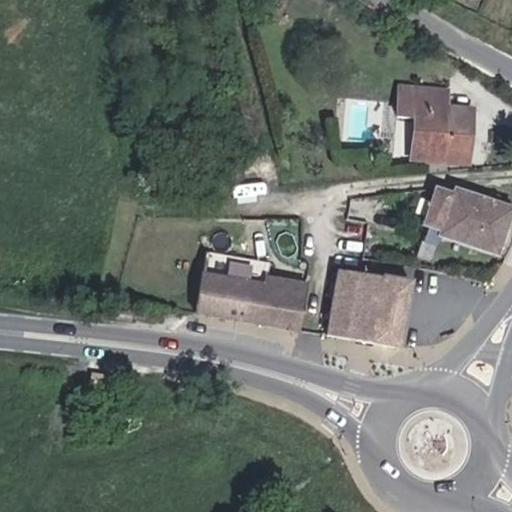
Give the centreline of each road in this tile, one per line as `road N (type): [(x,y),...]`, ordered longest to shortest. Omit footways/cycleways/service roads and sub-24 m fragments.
road 1 (primary): [(0,334),(206,356),(339,395)]
road 2 (unknown): [(298,199),(458,177),(511,181)]
road 3 (residential): [(396,0),(511,68)]
